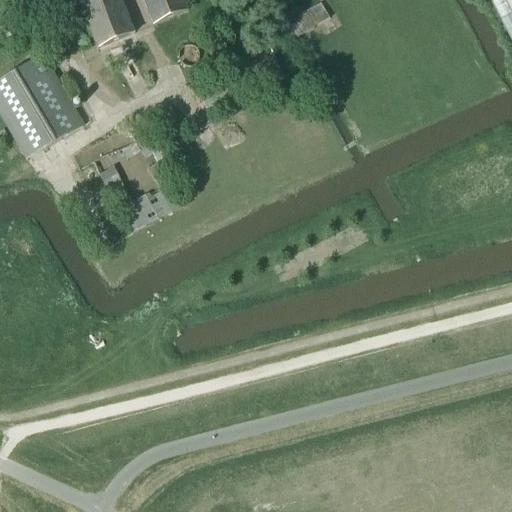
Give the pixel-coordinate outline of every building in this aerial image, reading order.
[(76,0),(96,48),(97,50),(135,35),(121,0),(76,0)] [(183,0),(141,0),(152,26),(188,12),(183,0)] [(511,0),(488,0),(509,38),(511,43),(511,0)] [(321,5),(288,24),(297,40),(330,20),(321,5)] [(43,57),(0,82),(0,118),(25,161),(83,127),(43,57)] [(246,72),(198,92),(205,111),(209,121),(235,110),(244,107),(240,97),(253,92),(254,94),(284,80),(273,59),(246,73),(246,72)] [(134,143),(93,165),(131,234),(187,205),(171,175),(155,184),(160,194),(150,199),(148,195),(132,204),(111,166),(139,151),(148,168),(156,164),(158,168),(165,164),(157,148),(150,134),(133,142),(134,143)]
